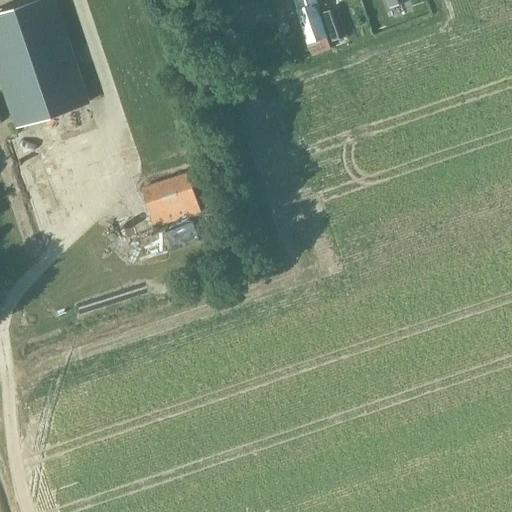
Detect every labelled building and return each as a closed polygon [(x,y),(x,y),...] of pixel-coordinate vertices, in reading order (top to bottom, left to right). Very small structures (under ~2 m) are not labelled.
[(0,79),(16,127),(87,103),(52,0),(36,0),(0,12),(0,79)] [(294,0),(302,37),(321,34),(314,0),(294,0)] [(407,0),(385,0),(389,8),(408,1),(407,0)] [(336,8),(323,12),(332,39),(346,35),(336,8)] [(232,66),(252,59),(243,31),(222,38),(232,66)] [(153,229),(200,213),(188,173),(140,189),(153,229)]
